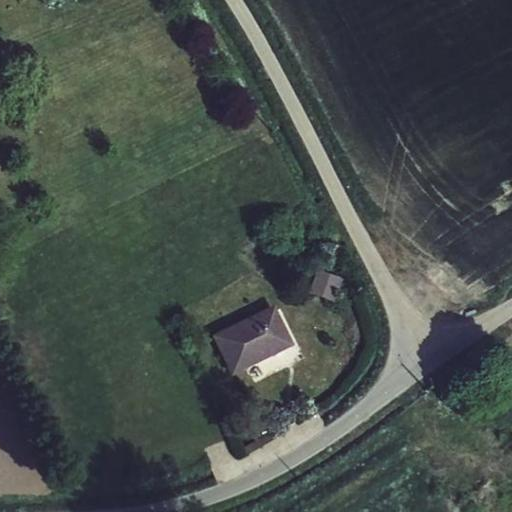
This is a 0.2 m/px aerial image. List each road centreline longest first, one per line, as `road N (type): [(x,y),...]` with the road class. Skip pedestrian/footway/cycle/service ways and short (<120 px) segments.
road 1 (unclassified): [(234,0),(425,367)]
road 2 (unclassified): [(425,367),(276,468),(155,511)]
